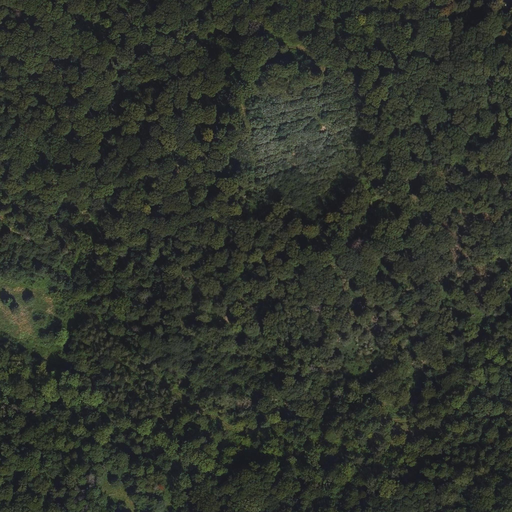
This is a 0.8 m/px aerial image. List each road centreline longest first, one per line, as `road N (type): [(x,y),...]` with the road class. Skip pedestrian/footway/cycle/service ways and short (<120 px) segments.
road 1 (track): [(385,419),(286,361),(286,353),(326,326),(232,324),(223,312),(334,220),(375,203),(511,104)]
road 2 (track): [(34,0),(511,89)]
road 3 (track): [(385,419),(330,439),(290,441),(227,425),(138,365),(69,275),(47,264),(0,266)]
road 4 (track): [(511,413),(385,419)]
